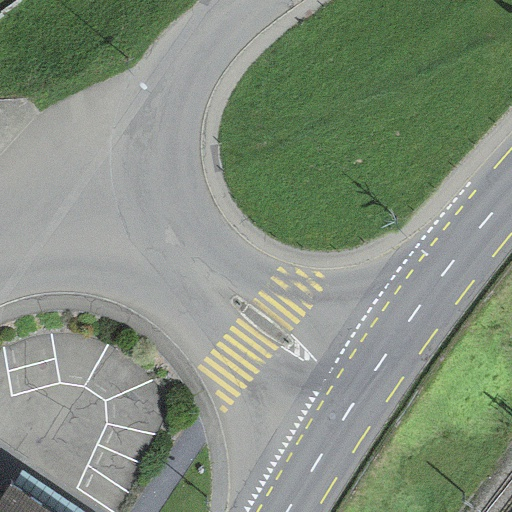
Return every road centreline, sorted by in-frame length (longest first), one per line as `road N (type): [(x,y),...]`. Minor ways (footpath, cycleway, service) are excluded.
road 1 (residential): [(121,222),(361,390)]
road 2 (residential): [(246,0),(180,75),(121,222)]
road 3 (primary): [(511,190),(361,390)]
road 4 (primary): [(361,390),(288,511)]
road 5 (residential): [(121,222),(0,259)]
